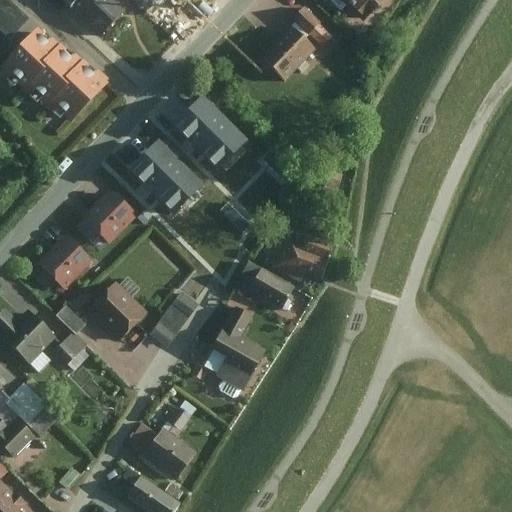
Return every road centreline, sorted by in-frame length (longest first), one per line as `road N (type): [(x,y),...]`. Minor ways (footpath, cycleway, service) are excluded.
road 1 (residential): [(0,257),(248,0)]
road 2 (residential): [(210,295),(130,417),(83,511)]
